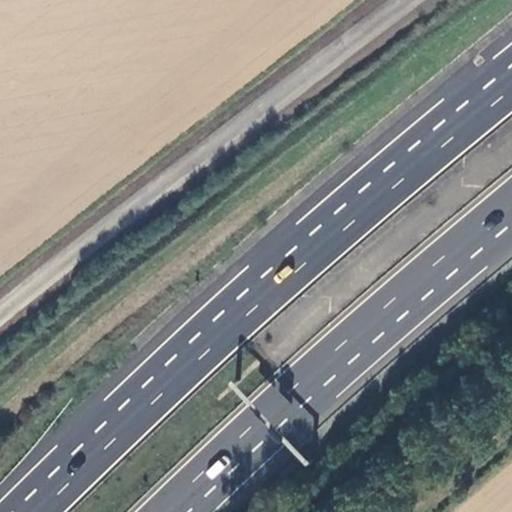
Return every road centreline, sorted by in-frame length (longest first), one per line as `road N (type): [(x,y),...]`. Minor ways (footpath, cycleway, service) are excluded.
road 1 (trunk): [(511,94),(210,349),(39,511)]
road 2 (unclassified): [(0,324),(419,0)]
road 3 (trunk): [(163,511),(511,204)]
